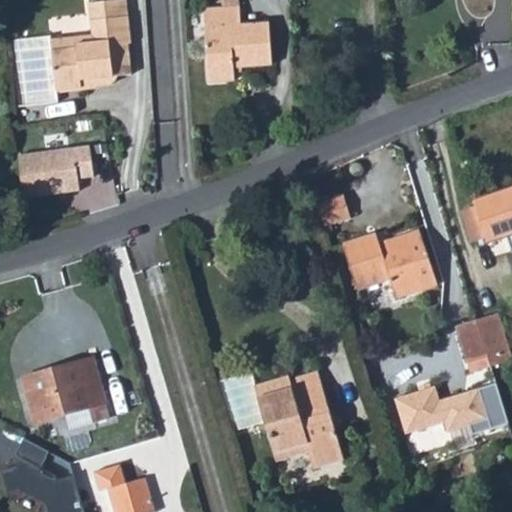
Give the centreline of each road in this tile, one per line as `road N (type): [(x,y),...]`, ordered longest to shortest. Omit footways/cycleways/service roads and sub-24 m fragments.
road 1 (residential): [(511,78),(122,226),(0,256)]
road 2 (unknown): [(122,226),(171,454)]
road 3 (unknown): [(174,206),(165,0)]
